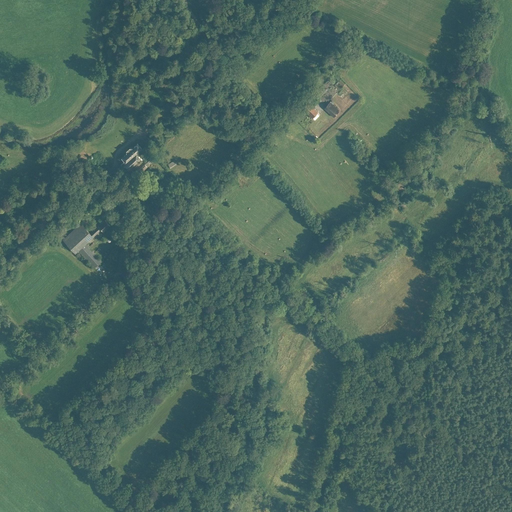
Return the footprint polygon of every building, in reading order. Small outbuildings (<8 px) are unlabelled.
[(323,85),(317,91),(321,96),(327,89),(323,85)] [(343,95),(350,89),(346,85),(339,90),(343,95)] [(340,110),(330,101),(324,108),(334,117),(340,110)] [(318,112),(308,102),(302,108),(312,118),(318,112)] [(131,148),(130,147),(127,150),(127,151),(127,152),(127,153),(122,157),(126,162),(123,165),(128,171),(142,159),(140,156),(141,155),(140,154),(144,151),(137,143),(132,148),(131,148)] [(142,172),(147,167),(145,164),(139,169),(142,172)] [(150,195),(131,175),(123,183),(142,202),(150,195)] [(102,261),(86,243),(102,229),(104,231),(110,226),(105,219),(98,225),(99,226),(91,233),(81,222),(62,239),(75,253),(78,250),(94,268),(102,261)] [(198,220),(189,229),(193,233),(202,224),(198,220)]
